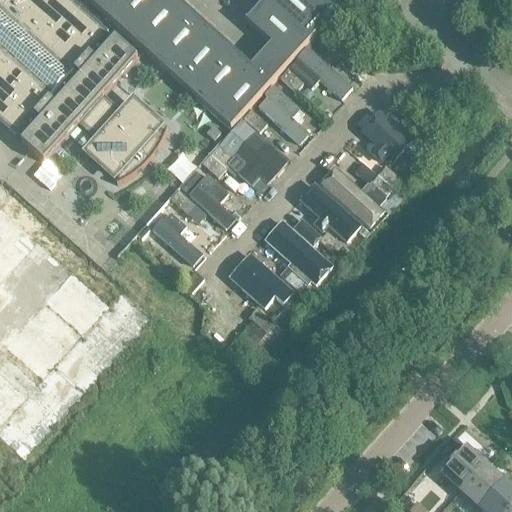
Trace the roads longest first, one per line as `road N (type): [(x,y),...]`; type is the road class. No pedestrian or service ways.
road 1 (residential): [(468,54),(447,82),(372,89),(211,281)]
road 2 (residential): [(332,511),(511,309)]
